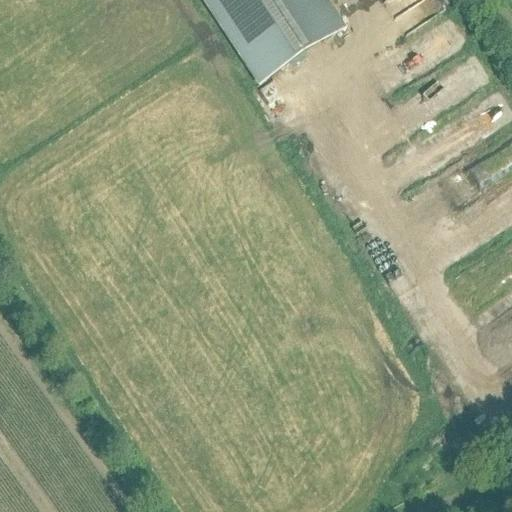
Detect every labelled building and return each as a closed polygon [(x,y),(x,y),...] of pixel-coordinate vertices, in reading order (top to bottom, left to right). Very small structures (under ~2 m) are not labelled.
[(201,0),(259,87),(342,33),(320,0),(201,0)] [(322,89),(333,107),(424,52),(413,33),(322,89)] [(244,98),(229,104),(240,132),(254,127),(244,98)] [(404,200),(374,212),(384,236),(402,229),(397,217),(430,204),(426,192),(404,200)] [(436,228),(399,243),(408,266),(445,252),(436,228)]
